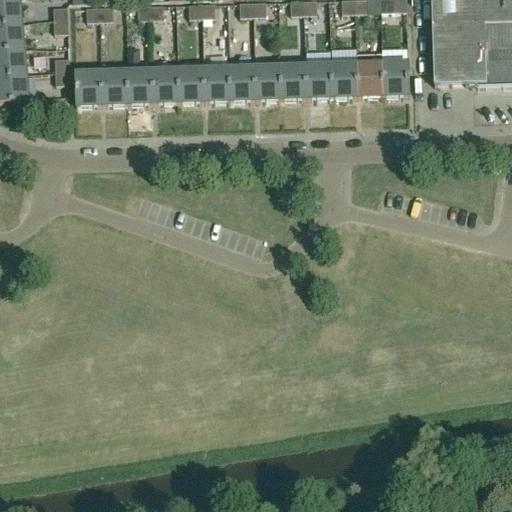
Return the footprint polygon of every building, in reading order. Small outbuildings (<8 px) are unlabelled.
[(511,0),(431,0),(434,91),(474,90),(478,93),(511,92),(511,0)] [(0,31),(22,29),(20,3),(0,5),(0,31)] [(393,17),(393,3),(381,4),(381,18),(393,17)] [(393,17),(407,17),(407,3),(393,3),(393,17)] [(355,5),(356,19),(368,18),(367,4),(355,5)] [(356,19),(355,5),(341,5),(341,20),(356,19)] [(304,21),(304,6),(289,7),(290,21),(304,21)] [(304,6),(304,21),(317,21),(316,6),(304,6)] [(253,8),(253,22),(266,21),(266,7),(253,8)] [(253,22),(253,8),(239,8),(239,22),(253,22)] [(202,10),(202,24),(214,23),(214,9),(202,10)] [(151,11),(151,26),(176,25),(176,10),(151,11)] [(202,24),(202,10),(188,10),(188,24),(202,24)] [(138,26),(151,26),(151,11),(138,12),(138,26)] [(53,26),(68,25),(67,12),(53,13),(53,26)] [(99,13),(100,27),(113,26),(113,12),(99,13)] [(100,27),(99,13),(86,13),(86,27),(100,27)] [(68,25),(53,26),(54,54),(68,53),(68,39),(68,25)] [(0,56),(25,55),(22,29),(0,31),(0,56)] [(0,82),(27,80),(25,55),(0,56),(0,82)] [(55,78),(69,76),(69,64),(54,64),(55,78)] [(384,102),(409,101),(409,68),(383,69),(384,102)] [(384,102),(383,69),(368,69),(357,70),(358,102),(384,102)] [(333,103),(332,70),(306,71),(307,104),(333,103)] [(358,102),(357,70),(332,70),(333,103),(358,102)] [(307,104),(306,71),(281,72),(282,105),(307,104)] [(282,105),(281,72),(255,73),(256,106),(282,105)] [(256,106),(255,73),(229,74),(231,107),(256,106)] [(231,107),(229,74),(204,75),(205,108),(231,107)] [(205,108),(204,75),(178,76),(179,108),(205,108)] [(69,76),(55,78),(55,90),(70,90),(69,76)] [(154,109),(153,76),(127,77),(128,110),(154,109)] [(179,108),(178,76),(153,76),(154,109),(179,108)] [(128,110),(127,77),(102,78),(103,111),(128,110)] [(103,111),(102,78),(76,79),(77,112),(103,111)] [(0,82),(0,108),(29,106),(27,80),(0,82)]
